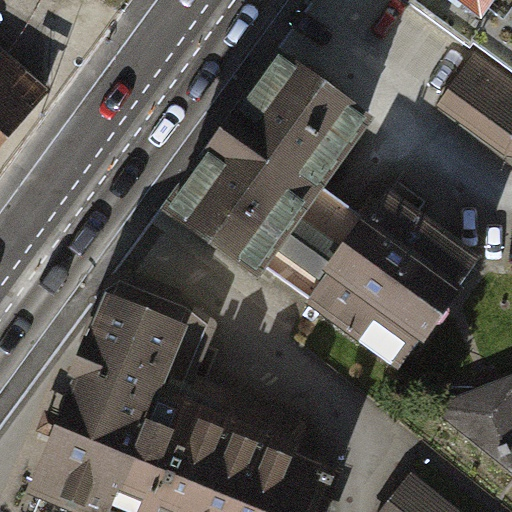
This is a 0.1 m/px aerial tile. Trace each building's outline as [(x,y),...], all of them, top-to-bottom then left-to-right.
[(496,0),(420,0),(470,37),(496,0)] [(511,80),(475,52),(435,103),(507,153),(511,154),(511,80)] [(0,127),(32,89),(0,62),(0,127)] [(281,67),(169,216),(264,286),(274,273),(401,368),(486,255),(378,176),(353,209),(317,182),(360,125),(281,67)] [(125,278),(30,507),(42,511),(334,511),(347,482),(300,462),(312,434),(203,389),(231,322),(125,278)] [(511,455),(511,371),(444,398),(440,428),(510,470),(511,455)] [(457,511),(412,477),(384,511),(457,511)]
